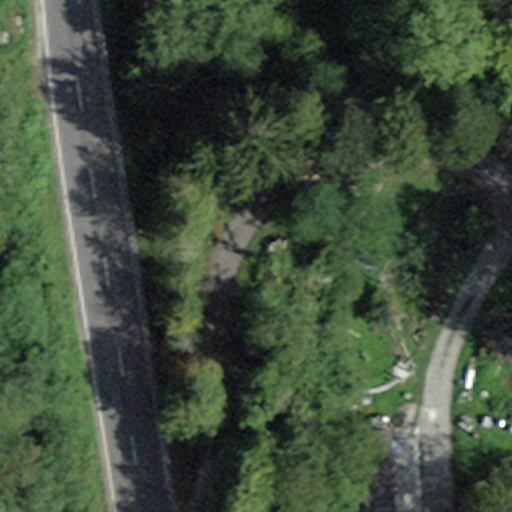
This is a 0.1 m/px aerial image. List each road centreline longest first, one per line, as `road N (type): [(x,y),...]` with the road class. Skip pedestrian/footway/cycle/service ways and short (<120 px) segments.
road 1 (track): [(180,511),(218,422),(223,303),(236,258),(261,216),(305,181),(370,161),(465,159),(494,172),(511,192)]
road 2 (tertiary): [(143,511),(68,0)]
road 3 (track): [(511,223),(450,333),(439,371),(449,511)]
